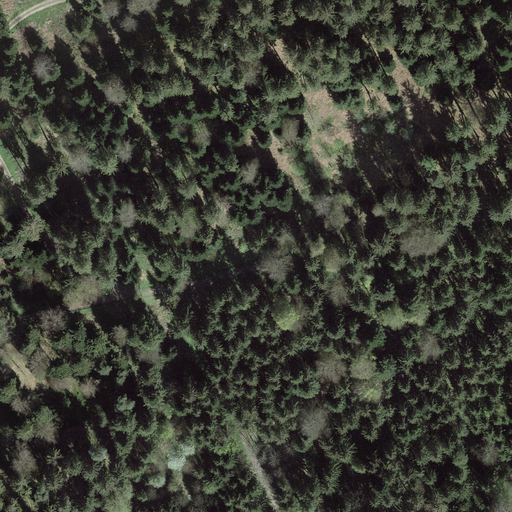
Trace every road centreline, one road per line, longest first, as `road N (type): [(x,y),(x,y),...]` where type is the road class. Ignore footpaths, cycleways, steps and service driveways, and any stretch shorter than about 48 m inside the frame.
road 1 (track): [(0,323),(511,211)]
road 2 (track): [(196,278),(194,339),(278,511)]
road 3 (track): [(128,293),(56,250),(31,223),(0,159)]
